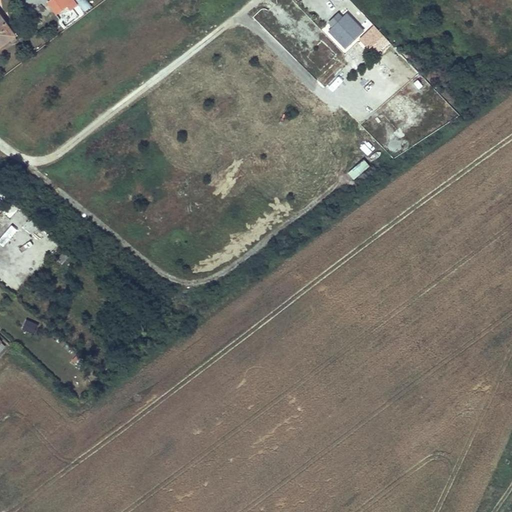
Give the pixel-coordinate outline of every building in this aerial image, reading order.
[(74,0),(45,0),(45,1),(55,15),(66,7),(69,11),(78,4),(74,0)] [(325,28),(340,49),(364,32),(349,11),(325,28)] [(0,45),(13,35),(0,18),(0,45)] [(357,38),(367,48),(382,33),(372,23),(357,38)] [(355,43),(341,55),(348,64),(362,51),(355,43)] [(373,67),(383,78),(396,67),(386,55),(373,67)] [(364,91),(380,82),(374,71),(358,80),(364,91)] [(367,92),(375,103),(388,93),(380,82),(367,92)] [(254,133),(264,146),(270,142),(260,129),(254,133)] [(298,129),(285,136),(292,147),(305,140),(298,129)] [(239,188),(253,179),(244,167),(230,176),(239,188)] [(85,192),(98,201),(107,188),(95,179),(85,192)] [(252,209),(257,204),(247,195),(242,201),(252,209)] [(179,219),(186,233),(200,227),(194,213),(179,219)] [(135,218),(133,224),(145,228),(147,221),(135,218)] [(205,250),(209,263),(223,258),(219,246),(205,250)] [(61,251),(55,258),(59,263),(66,256),(61,251)] [(27,318),(22,329),(34,334),(39,324),(27,318)]
